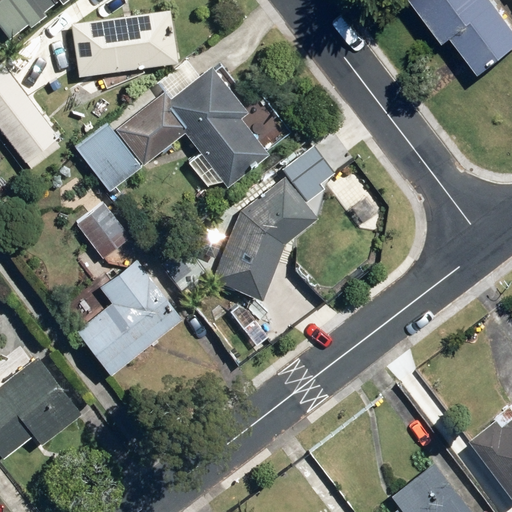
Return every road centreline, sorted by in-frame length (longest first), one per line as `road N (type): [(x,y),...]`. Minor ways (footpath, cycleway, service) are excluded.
road 1 (residential): [(488,243),(146,511)]
road 2 (residential): [(488,243),(303,0)]
